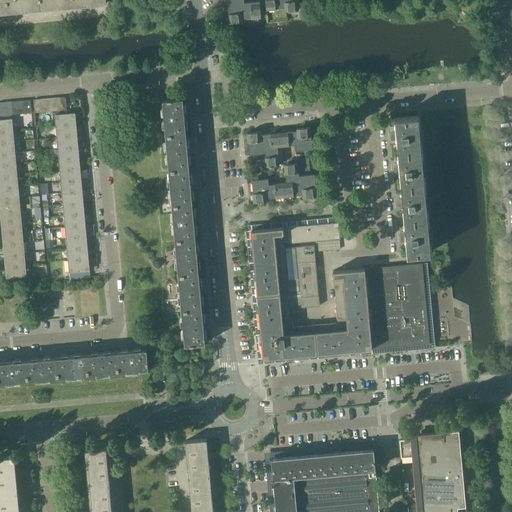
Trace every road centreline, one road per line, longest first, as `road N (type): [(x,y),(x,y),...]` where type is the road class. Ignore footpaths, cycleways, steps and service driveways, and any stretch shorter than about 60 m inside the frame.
road 1 (residential): [(0,343),(115,329),(95,81)]
road 2 (residential): [(371,102),(385,249),(361,250),(346,207),(338,105)]
road 3 (tertiary): [(231,387),(205,116)]
road 4 (tertiary): [(254,408),(511,385)]
road 5 (residential): [(46,426),(212,411)]
road 6 (residential): [(371,102),(511,90)]
road 7 (residential): [(205,116),(338,105)]
